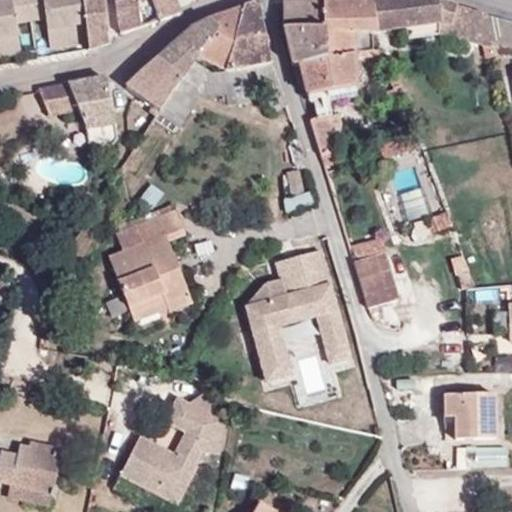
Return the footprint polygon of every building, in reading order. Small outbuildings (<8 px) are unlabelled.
[(0,0),(0,37),(17,35),(15,24),(45,20),(46,30),(84,24),(80,0),(0,0)] [(103,0),(80,0),(84,24),(87,44),(88,50),(88,52),(109,45),(103,0)] [(179,16),(173,0),(128,0),(118,2),(115,4),(121,35),(179,16)] [(436,0),(386,0),(370,2),(374,34),(436,25),(437,36),(491,48),(490,41),(486,16),(437,2),(436,0)] [(323,32),(323,2),(322,2),(282,2),(282,32),(323,33),(323,32)] [(352,34),(374,34),(370,2),(323,2),(323,32),(323,33),(325,60),(353,56),(352,34)] [(242,8),(225,72),(270,64),(258,4),(242,8)] [(195,58),(225,72),(242,8),(210,19),(216,28),(195,58)] [(511,48),(511,23),(486,16),(490,41),(511,48)] [(193,61),(195,58),(216,28),(210,19),(191,29),(159,57),(182,79),(193,61)] [(84,24),(46,30),(49,49),(87,44),(84,24)] [(298,65),(325,60),(323,33),(282,32),(291,66),(298,65)] [(17,35),(0,37),(0,57),(20,54),(17,35)] [(354,84),(353,56),(325,60),(298,65),(305,95),(354,84)] [(125,88),(158,113),(182,79),(159,57),(125,88)] [(182,79),(158,113),(177,126),(213,74),(193,61),(182,79)] [(228,95),(282,86),(270,64),(225,72),(228,95)] [(103,77),(38,90),(48,116),(78,110),(85,129),(113,124),(103,77)] [(354,84),(305,95),(307,105),(357,95),(354,84)] [(113,124),(85,129),(90,141),(98,146),(110,144),(116,138),(113,124)] [(314,137),(321,157),(338,152),(332,133),(314,137)] [(368,151),(372,163),(408,151),(404,139),(368,151)] [(174,212),(135,227),(143,244),(123,252),(108,259),(130,315),(164,302),(166,305),(188,295),(167,242),(184,234),(174,212)] [(431,235),(451,226),(447,214),(426,221),(431,235)] [(143,244),(135,227),(115,235),(123,252),(143,244)] [(265,285),(245,308),(266,383),(291,376),(278,327),(316,316),(329,364),(349,359),(332,297),(322,300),(319,289),(329,286),(319,252),(276,263),(281,281),(265,285)] [(362,295),(395,293),(383,253),(353,263),(362,295)] [(0,307),(9,284),(0,281),(0,307)] [(329,286),(319,289),(322,300),(332,297),(329,286)] [(362,295),(367,310),(398,301),(395,293),(362,295)] [(192,303),(188,295),(166,305),(164,302),(130,315),(133,322),(166,309),(168,312),(192,303)] [(140,438),(120,476),(156,494),(177,506),(197,468),(195,467),(203,453),(221,456),(227,421),(206,393),(190,405),(178,399),(166,423),(187,434),(175,456),(140,438)] [(494,395),(443,396),(444,419),(454,419),(454,441),(495,441),(494,395)] [(44,452),(45,446),(30,443),(29,448),(44,452)] [(62,450),(45,446),(44,452),(29,448),(19,447),(17,456),(0,452),(0,483),(11,485),(52,494),(62,450)] [(456,470),(466,469),(466,448),(457,448),(456,470)] [(99,473),(93,502),(108,505),(114,476),(99,473)] [(148,508),(156,494),(120,476),(119,476),(112,489),(148,508)] [(50,506),(52,494),(11,485),(8,497),(50,506)]
